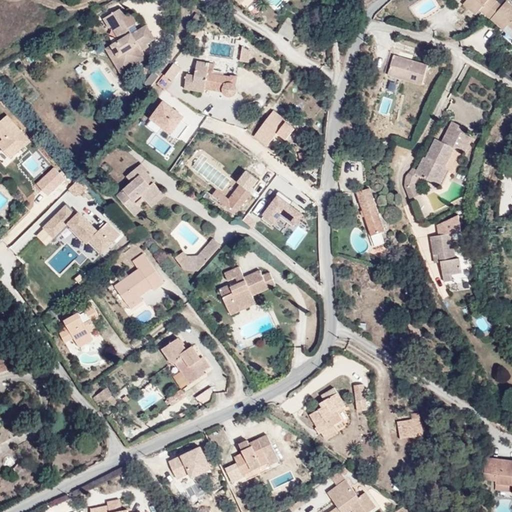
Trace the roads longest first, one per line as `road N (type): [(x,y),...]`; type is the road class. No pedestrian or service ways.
road 1 (residential): [(337,104),(327,200),(330,333),(321,356),(267,396),(138,447),(9,511)]
road 2 (unknown): [(460,56),(400,178),(442,293)]
road 3 (unknown): [(327,291),(142,159)]
road 4 (unclassified): [(363,27),(427,39),(511,85)]
